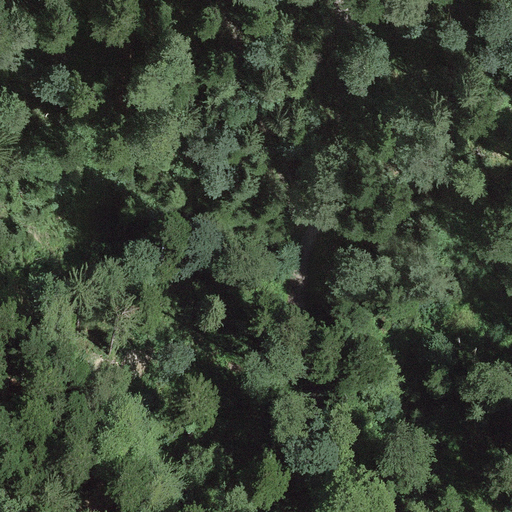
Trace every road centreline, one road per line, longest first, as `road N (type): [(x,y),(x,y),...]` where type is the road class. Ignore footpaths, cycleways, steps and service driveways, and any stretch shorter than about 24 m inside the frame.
road 1 (track): [(341,0),(348,154),(294,290),(296,328),(367,511)]
road 2 (track): [(227,0),(312,235)]
